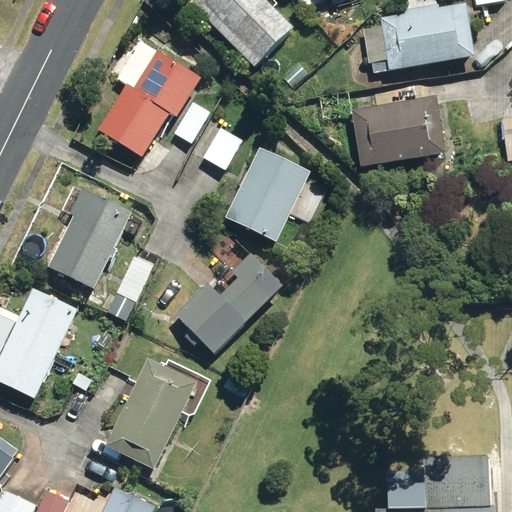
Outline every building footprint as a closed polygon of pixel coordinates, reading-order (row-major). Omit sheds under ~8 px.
[(203,0),(196,8),(259,72),(298,33),(264,0),(203,0)] [(384,24),(393,76),(479,61),(471,10),(443,14),(443,8),(408,14),(409,19),(384,24)] [(102,136),(147,164),(175,120),(181,124),(206,86),(161,57),(137,94),(131,90),(102,136)] [(284,80),(293,91),(310,77),(300,66),(284,80)] [(440,102),(358,116),(357,109),(349,110),(350,117),(356,116),(365,172),(449,158),(440,102)] [(212,115),(194,104),(175,137),(192,148),(212,115)] [(245,139),(221,128),(205,161),(229,172),(245,139)] [(230,223),(281,248),(315,179),(263,153),(230,223)] [(51,272),(98,296),(137,219),(86,194),(73,219),(77,221),(51,272)] [(128,322),(152,267),(133,259),(110,314),(128,322)] [(205,346),(218,360),(287,293),(256,260),(237,279),(244,285),(225,303),(212,289),(180,321),(195,336),(189,341),(199,352),(205,346)] [(0,369),(0,386),(38,405),(82,316),(36,294),(0,369)] [(109,451),(158,475),(200,388),(152,364),(109,451)] [(0,498),(5,492),(0,489),(23,458),(0,442),(0,498)] [(428,511),(428,509),(492,506),(490,455),(426,458),(427,473),(389,474),(391,511),(377,511),(376,511),(428,511)] [(41,511),(69,511),(74,503),(51,491),(41,511)] [(0,504),(0,511),(37,511),(39,510),(5,494),(0,504)] [(154,511),(118,494),(109,511),(154,511)]
